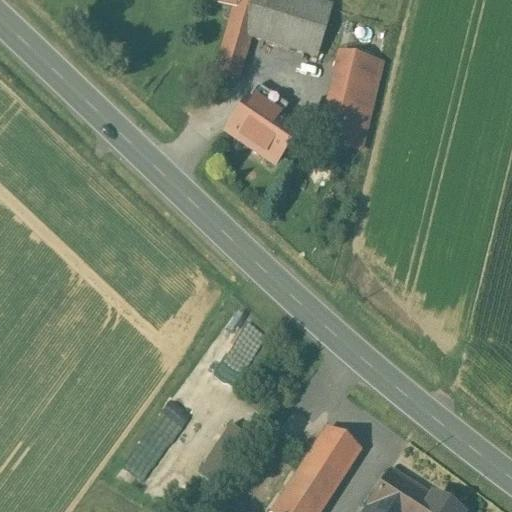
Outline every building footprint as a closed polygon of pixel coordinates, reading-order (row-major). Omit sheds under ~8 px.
[(316,63),(331,12),(295,0),(235,0),(212,75),(238,84),(251,43),(316,63)] [(379,66),(334,56),(315,146),(359,156),(379,66)] [(291,105),(254,83),(220,138),(274,170),(298,131),(281,121),(291,105)] [(205,478),(231,494),(263,443),(237,427),(205,478)] [(312,511),(346,460),(305,433),(253,511),(312,511)] [(430,511),(374,476),(350,511),(430,511)]
